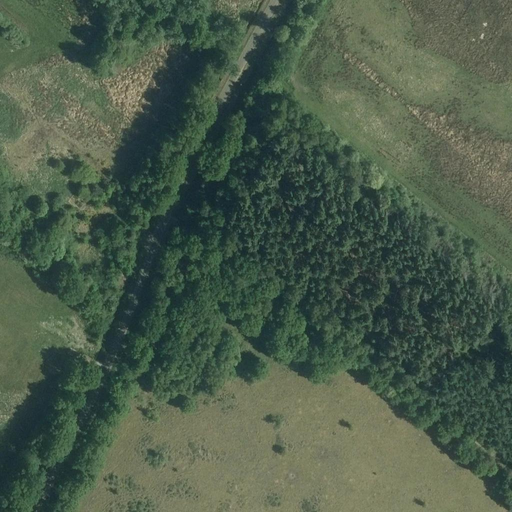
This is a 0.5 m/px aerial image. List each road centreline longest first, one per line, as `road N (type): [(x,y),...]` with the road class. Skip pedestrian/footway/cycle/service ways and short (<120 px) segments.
road 1 (unclassified): [(29,511),(105,369),(189,157),(274,0)]
road 2 (track): [(166,210),(511,475)]
